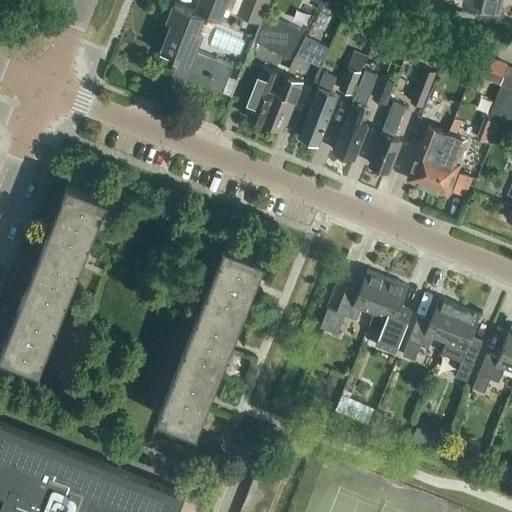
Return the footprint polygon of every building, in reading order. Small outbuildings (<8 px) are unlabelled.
[(173,73),(223,92),(233,65),(196,51),(203,32),(199,30),(204,16),(220,23),(229,0),(199,0),(195,11),(175,3),(168,20),(173,21),(160,54),(178,61),(173,73)] [(242,0),(237,13),(261,21),(268,0),(242,0)] [(337,0),(321,0),(320,4),(317,9),(333,17),(340,1),(337,0)] [(463,0),(478,4),(475,15),(502,22),(505,10),(498,8),(500,0),(463,0)] [(254,41),(289,58),(303,30),(266,12),(254,41)] [(243,52),(249,36),(220,26),(215,43),(243,52)] [(297,55),(321,67),(330,48),(306,36),(297,55)] [(424,52),(428,41),(416,36),(412,48),(424,52)] [(472,73),(501,85),(508,65),(480,54),(472,73)] [(352,55),(339,89),(353,95),(365,60),(352,55)] [(248,116),(263,122),(275,92),(268,89),(276,70),(262,65),(246,108),(251,109),(248,116)] [(511,66),(508,65),(501,85),(500,85),(511,89),(511,85),(511,66)] [(359,122),(377,74),(365,69),(355,95),(355,94),(333,150),(341,153),(342,157),(348,159),(352,157),(355,158),(367,125),(359,122)] [(324,71),(299,135),(307,138),(311,141),(315,141),(319,143),(337,97),(330,94),(337,76),(324,71)] [(373,98),(386,103),(394,80),(381,75),(373,98)] [(275,92),(263,122),(279,128),(282,122),(286,123),(303,81),(289,76),(282,95),(275,92)] [(409,103),(422,108),(432,81),(419,76),(409,103)] [(511,89),(500,85),(487,118),(509,127),(511,120),(511,89)] [(387,170),(390,171),(402,139),(394,136),(406,105),(394,100),(369,163),(377,166),(379,168),(383,170),(387,170)] [(420,182),(428,186),(454,119),(441,113),(436,126),(437,127),(428,150),(420,147),(408,178),(412,180),(415,183),(420,182)] [(454,119),(428,186),(436,189),(439,192),(444,192),(448,193),(460,163),(459,162),(469,139),(463,136),(468,124),(454,119)] [(0,353),(41,369),(110,196),(68,180),(0,353)] [(157,415),(199,431),(267,258),(226,242),(157,415)] [(361,308),(374,312),(388,277),(367,269),(357,293),(346,289),(337,311),(328,307),(320,326),(335,332),(342,313),(357,319),(361,308)] [(388,277),(374,312),(369,324),(385,330),(379,345),(395,352),(413,309),(401,304),(408,285),(388,277)] [(433,336),(446,341),(460,305),(439,297),(429,322),(418,317),(403,355),(415,359),(421,345),(429,348),(433,336)] [(460,305),(446,341),(441,353),(461,361),(455,376),(467,380),(482,343),(471,338),(480,313),(460,305)] [(505,367),(511,369),(511,325),(498,357),(487,352),(473,387),(485,392),(490,378),(499,381),(505,367)] [(336,405),(367,419),(374,404),(343,390),(336,405)] [(378,416),(374,425),(386,430),(390,420),(378,416)] [(0,511),(178,511),(186,492),(152,478),(123,467),(0,418),(0,489),(6,492),(3,499),(0,508),(0,507),(0,511)] [(442,452),(447,438),(434,433),(429,448),(442,452)] [(262,457),(257,468),(281,477),(286,466),(262,457)] [(257,468),(253,479),(277,489),(281,477),(257,468)] [(253,479),(249,490),(272,500),(277,489),(253,479)] [(249,490),(244,502),(268,511),(272,500),(249,490)] [(244,502),(239,511),(267,511),(268,511),(244,502)]
